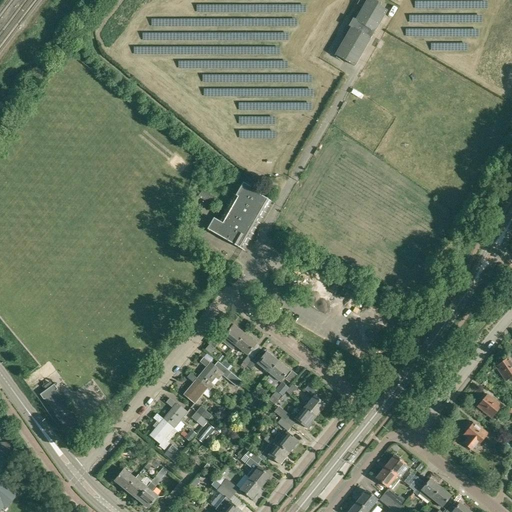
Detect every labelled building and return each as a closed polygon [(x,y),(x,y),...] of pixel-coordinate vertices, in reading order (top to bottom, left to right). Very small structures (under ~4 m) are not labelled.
[(354,65),(385,11),(378,6),(379,4),(372,0),(359,0),(357,4),(362,7),(359,13),(355,11),(351,18),(352,18),(348,26),(347,26),(342,33),(346,35),(335,54),(354,65)] [(213,217),(207,229),(239,246),(266,198),(252,191),(254,188),(243,182),(235,195),(238,196),(223,223),(213,217)] [(217,255),(205,245),(201,249),(213,259),(217,255)] [(219,254),(215,259),(224,266),(228,262),(219,254)] [(224,337),(224,338),(222,341),(233,350),(235,346),(244,335),(233,326),(224,337)] [(208,344),(209,344),(205,349),(211,353),(214,348),(215,349),(223,338),(217,333),(208,344)] [(244,335),(235,346),(246,356),(256,344),(244,335)] [(253,359),(245,369),(248,371),(250,368),(251,369),(256,363),(257,364),(268,373),(278,362),(266,353),(263,357),(259,354),(254,360),(253,359)] [(248,355),(243,362),(240,365),(245,369),(253,359),(248,355)] [(211,356),(208,359),(215,366),(218,362),(211,356)] [(506,381),(511,377),(511,362),(509,357),(496,366),(506,381)] [(206,369),(197,380),(207,389),(209,391),(223,374),(210,364),(203,359),(200,363),(206,369)] [(278,362),(268,373),(280,383),(289,371),(278,362)] [(237,385),(241,380),(232,373),(227,378),(237,385)] [(187,379),(193,384),(184,396),(194,405),(207,389),(197,380),(190,375),(187,379)] [(282,396),(289,387),(283,382),(275,390),(282,396)] [(293,383),(286,391),(290,395),(297,387),(293,383)] [(312,395),(316,390),(309,385),(305,389),(312,395)] [(71,439),(85,429),(53,386),(39,396),(71,439)] [(492,418),(501,406),(487,395),(478,407),(492,418)] [(272,396),(268,400),(274,405),(278,400),(272,396)] [(314,397),(304,408),(316,418),(325,406),(320,402),(321,400),(315,396),(314,397)] [(173,410),(164,421),(172,428),(171,428),(174,430),(187,414),(176,405),(170,400),(166,404),(173,410)] [(201,406),(195,413),(207,422),(212,416),(201,406)] [(279,416),(284,410),(279,406),(274,412),(279,416)] [(316,418),(304,408),(294,420),(305,429),(306,429),(308,430),(312,425),(310,424),(316,418)] [(207,422),(195,413),(191,417),(203,427),(207,422)] [(153,420),(160,425),(150,437),(161,446),(165,441),(162,439),(171,428),(172,428),(164,421),(157,415),(153,420)] [(281,418),(280,419),(291,427),(295,422),(288,416),(285,421),(281,418)] [(291,427),(280,419),(277,423),(287,431),(291,427)] [(203,443),(215,429),(207,422),(195,436),(203,443)] [(464,434),(468,438),(464,443),(471,449),(476,444),(478,446),(488,434),(474,422),(464,434)] [(505,440),(497,434),(493,431),(490,435),(494,439),(502,445),(505,440)] [(268,434),(266,436),(288,454),(297,443),(286,434),(278,444),(273,440),(273,439),(268,434)] [(288,454),(266,436),(264,439),(270,444),(269,445),(274,449),(268,456),(279,465),(288,454)] [(138,455),(143,448),(139,446),(134,452),(138,455)] [(256,471),(249,480),(260,489),(269,477),(258,468),(260,466),(257,464),(261,459),(249,449),(244,455),(249,459),(246,463),(256,471)] [(177,456),(170,450),(166,454),(173,461),(177,456)] [(394,456),(385,467),(400,479),(400,478),(397,476),(406,465),(394,456)] [(153,457),(148,463),(145,467),(148,470),(151,466),(156,469),(161,463),(153,457)] [(162,476),(167,470),(163,467),(158,473),(162,476)] [(400,479),(385,467),(375,478),(387,488),(388,487),(391,490),(400,479)] [(114,482),(126,491),(139,476),(138,475),(134,480),(123,471),(114,482)] [(139,476),(126,491),(137,501),(152,483),(150,482),(145,489),(139,484),(143,479),(139,476)] [(409,487),(414,490),(422,480),(417,476),(409,487)] [(217,482),(217,483),(233,496),(239,489),(226,478),(224,481),(222,478),(218,483),(217,482)] [(3,480),(0,483),(0,511),(2,509),(3,510),(4,511),(19,493),(14,490),(9,485),(3,480)] [(260,489),(249,480),(240,491),(251,500),(260,489)] [(427,484),(422,480),(414,490),(412,492),(417,496),(419,493),(429,502),(440,488),(430,480),(427,484)] [(180,481),(172,492),(164,501),(169,506),(185,485),(180,481)] [(152,483),(137,501),(148,510),(157,498),(150,493),(156,487),(152,483)] [(217,483),(214,486),(217,489),(216,490),(225,497),(221,502),(216,497),(210,505),(218,511),(217,511),(240,511),(229,504),(232,501),(230,500),(233,496),(217,483)] [(440,488),(429,502),(432,499),(442,507),(451,497),(440,488)] [(388,489),(383,495),(401,509),(400,507),(404,503),(402,501),(401,504),(397,501),(399,498),(398,497),(388,489)] [(365,491),(357,502),(369,511),(372,511),(378,505),(375,503),(377,500),(365,491)] [(398,511),(401,509),(383,495),(379,500),(389,508),(394,511),(398,511)] [(369,511),(357,502),(348,511),(369,511)]
